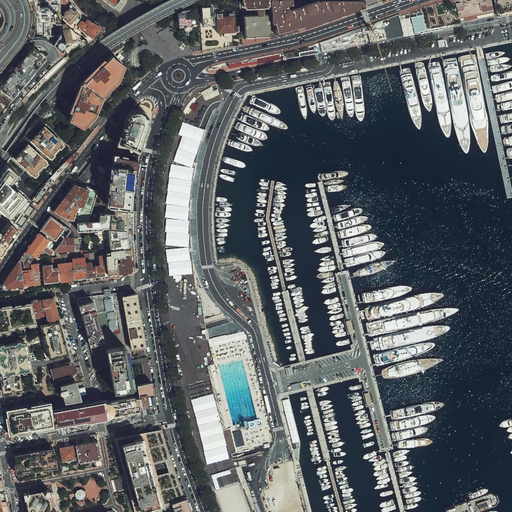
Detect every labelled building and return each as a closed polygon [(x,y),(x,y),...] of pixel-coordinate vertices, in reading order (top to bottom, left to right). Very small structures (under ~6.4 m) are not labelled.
[(49,0),(49,9),(60,9),(59,0),(49,0)] [(71,4),(67,0),(62,0),(62,7),(63,12),(67,9),(71,4)] [(101,0),(114,9),(119,2),(119,0),(101,0)] [(242,0),(243,6),(245,6),(245,8),(256,8),(256,15),(243,15),(244,39),(270,37),(269,14),(265,14),(265,7),(267,8),(267,5),(270,5),(269,0),(242,0)] [(291,0),(277,0),(270,0),(272,23),(276,23),(276,29),(275,29),(277,35),(298,29),(297,27),(304,26),(305,28),(367,6),(364,1),(322,1),(289,10),(288,7),(292,6),(291,0)] [(460,3),(453,1),(458,22),(491,14),(488,0),(473,0),(465,1),(464,0),(461,1),(460,3)] [(511,0),(491,0),(494,14),(511,11),(511,0)] [(398,22),(399,35),(458,22),(453,1),(436,3),(397,15),(398,22)] [(79,12),(71,4),(67,9),(63,12),(63,18),(65,20),(66,23),(74,29),(80,20),(79,12)] [(215,5),(200,6),(201,26),(213,26),(213,17),(215,17),(215,13),(215,5)] [(183,10),(177,13),(178,26),(179,26),(180,37),(192,36),(191,25),(197,25),(196,10),(183,10)] [(234,12),(215,13),(215,17),(216,34),(236,33),(234,12)] [(57,13),(46,14),(46,34),(54,41),(59,35),(57,13)] [(104,28),(83,14),(82,18),(86,21),(85,23),(82,21),(78,27),(93,38),(104,28)] [(66,23),(63,24),(63,31),(67,43),(78,40),(77,33),(74,29),(66,23)] [(303,48),(281,53),(281,60),(313,53),(320,51),(319,42),(303,48)] [(47,57),(33,47),(2,84),(0,86),(0,90),(12,100),(47,57)] [(105,56),(83,80),(69,110),(73,112),(68,121),(84,128),(97,114),(105,94),(121,79),(125,62),(114,53),(108,59),(105,56)] [(281,60),(281,53),(228,64),(228,67),(232,67),(233,67),(242,66),(243,66),(281,60)] [(203,95),(204,99),(219,93),(217,88),(216,85),(212,86),(208,88),(204,90),(201,92),(203,95)] [(131,116),(130,117),(130,118),(120,145),(142,152),(143,150),(147,137),(150,128),(150,127),(150,125),(151,124),(151,122),(150,121),(150,120),(150,118),(149,117),(148,116),(148,115),(147,114),(145,113),(144,112),(143,112),(142,112),(141,111),(139,111),(138,111),(137,112),(135,112),(134,113),(133,114),(132,115),(131,116)] [(66,144),(45,124),(30,141),(48,158),(52,158),(55,155),(54,154),(60,147),(61,149),(66,144)] [(48,160),(28,143),(14,159),(34,176),(48,160)] [(80,161),(73,154),(34,199),(41,206),(80,161)] [(140,159),(115,155),(114,163),(136,167),(139,169),(140,159)] [(95,161),(78,183),(95,189),(109,171),(95,161)] [(136,167),(114,163),(108,204),(130,208),(136,167)] [(17,166),(0,184),(0,199),(15,213),(31,195),(17,182),(25,173),(17,166)] [(78,183),(75,183),(54,212),(68,220),(74,221),(78,223),(88,222),(98,191),(95,189),(78,183)] [(41,208),(34,202),(16,221),(23,228),(41,208)] [(51,217),(41,229),(56,240),(65,227),(51,217)] [(22,230),(9,221),(0,233),(0,254),(3,256),(22,230)] [(39,232),(26,252),(34,256),(37,259),(47,244),(49,246),(51,241),(39,232)] [(75,236),(67,232),(54,251),(57,253),(75,253),(75,236)] [(107,255),(108,276),(119,275),(117,264),(121,263),(120,256),(131,254),(130,248),(106,250),(107,255)] [(34,256),(26,252),(20,258),(23,260),(24,266),(29,266),(29,263),(34,256)] [(133,254),(131,254),(120,256),(121,263),(117,264),(119,275),(131,274),(134,273),(135,269),(133,254)] [(108,276),(107,255),(99,255),(101,265),(92,266),(93,278),(108,276)] [(85,257),(73,258),(73,261),(74,279),(87,279),(85,257)] [(21,260),(19,259),(2,283),(5,288),(24,286),(22,269),(21,260)] [(73,261),(58,263),(58,269),(59,282),(74,282),(74,279),(73,261)] [(22,269),(24,286),(41,284),(40,263),(30,264),(30,268),(24,269),(22,269)] [(52,264),(42,265),(44,283),(59,282),(58,269),(52,270),(52,264)] [(136,291),(120,294),(130,348),(145,345),(136,291)] [(60,319),(56,296),(12,305),(0,306),(0,335),(17,333),(16,329),(17,328),(40,324),(60,319)] [(90,346),(105,342),(93,297),(77,301),(90,346)] [(60,319),(40,324),(48,357),(68,352),(60,319)] [(24,340),(0,344),(0,375),(3,392),(23,388),(20,370),(29,369),(24,340)] [(105,342),(90,346),(96,370),(111,366),(107,350),(105,342)] [(128,347),(107,350),(111,366),(113,389),(133,386),(130,364),(129,359),(128,347)] [(73,363),(50,368),(53,379),(76,373),(73,363)] [(183,397),(193,394),(189,376),(179,378),(183,397)] [(82,398),(77,381),(61,385),(65,401),(82,398)] [(137,396),(140,411),(141,414),(153,411),(156,410),(151,381),(135,383),(137,396)] [(219,477),(198,395),(184,399),(189,417),(191,416),(205,474),(212,472),(213,478),(219,477)] [(140,411),(137,396),(94,405),(52,411),(54,427),(98,419),(140,411)] [(52,411),(51,401),(7,409),(10,433),(54,427),(52,411)] [(118,439),(137,511),(139,511),(172,504),(182,501),(162,428),(118,439)] [(98,434),(77,438),(82,462),(103,458),(98,434)] [(54,442),(13,450),(17,473),(58,466),(54,442)] [(76,442),(59,445),(62,460),(79,457),(76,442)] [(114,491),(124,489),(121,477),(111,479),(114,491)] [(54,511),(49,484),(22,489),(26,511),(54,511)] [(81,489),(77,491),(75,494),(77,498),(80,500),(84,498),(86,495),(86,493),(85,491),(81,489)] [(189,511),(185,499),(172,504),(175,511),(189,511)] [(485,500),(476,503),(478,511),(488,508),(485,500)]
